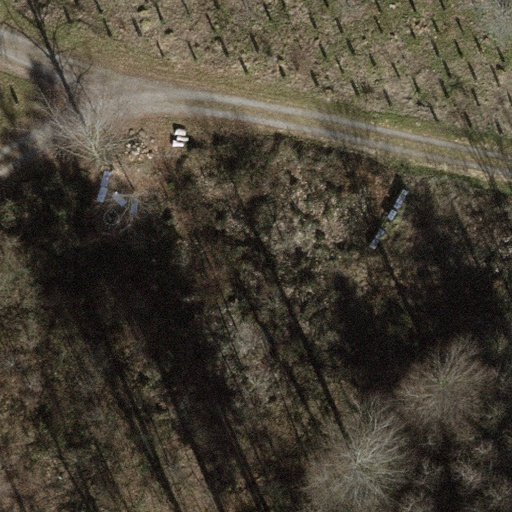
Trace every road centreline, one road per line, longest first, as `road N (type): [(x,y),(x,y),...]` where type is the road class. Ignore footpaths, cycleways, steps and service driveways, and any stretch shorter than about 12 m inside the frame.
road 1 (track): [(0,187),(199,121),(511,161)]
road 2 (track): [(199,121),(0,40)]
